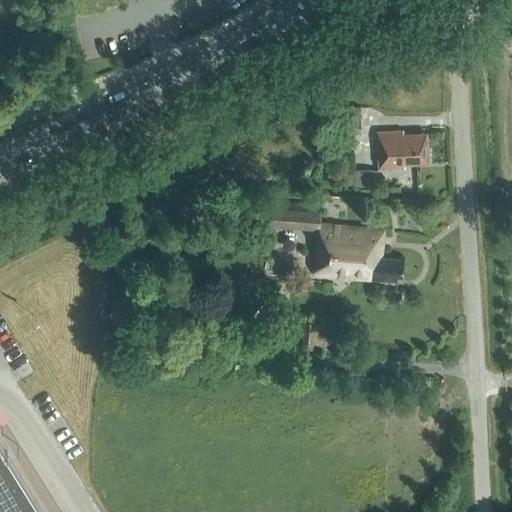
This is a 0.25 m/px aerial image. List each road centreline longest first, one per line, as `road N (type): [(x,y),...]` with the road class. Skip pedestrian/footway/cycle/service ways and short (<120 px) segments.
road 1 (residential): [(484,511),(454,32),(438,0)]
road 2 (tertiary): [(0,165),(309,0)]
